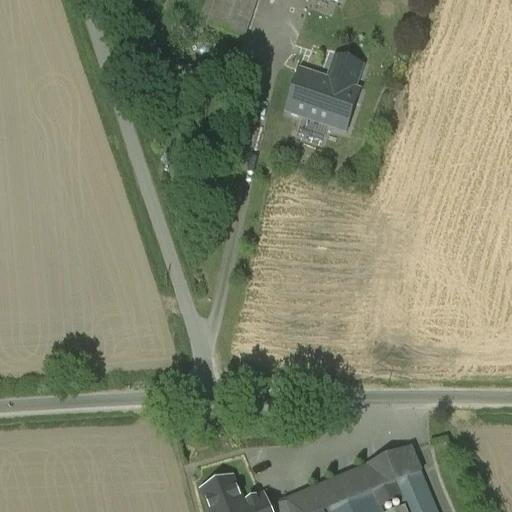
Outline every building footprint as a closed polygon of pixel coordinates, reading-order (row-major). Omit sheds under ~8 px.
[(209,0),(204,16),(213,19),(219,0),(209,0)] [(256,0),(219,0),(213,19),(209,32),(242,43),(256,0)] [(346,135),(368,71),(333,58),(325,82),(303,74),(289,115),(346,135)] [(435,511),(411,453),(288,505),(290,511),(382,511),(381,510),(398,503),(401,511),(435,511)] [(242,508),(232,484),(205,495),(212,511),(290,511),(288,505),(270,511),(267,511),(262,500),(242,508)]
